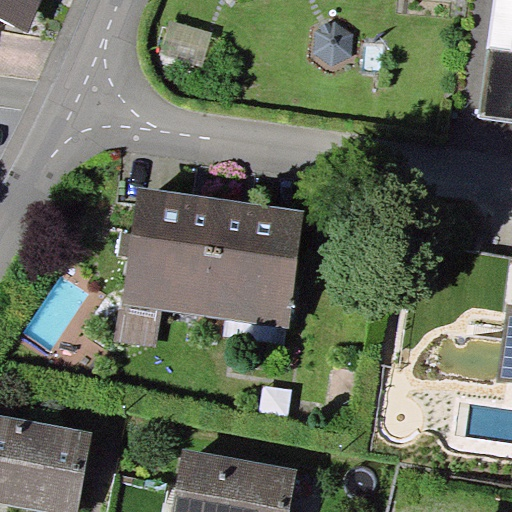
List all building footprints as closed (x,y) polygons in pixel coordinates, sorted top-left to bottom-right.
[(47,0),(0,0),(0,7),(39,23),(47,0)] [(511,62),(483,59),(475,130),(511,126),(511,62)] [(305,210),(137,188),(122,305),(290,327),(305,210)] [(77,511),(89,449),(0,432),(0,511),(77,511)] [(289,511),(294,489),(184,469),(176,511),(289,511)]
